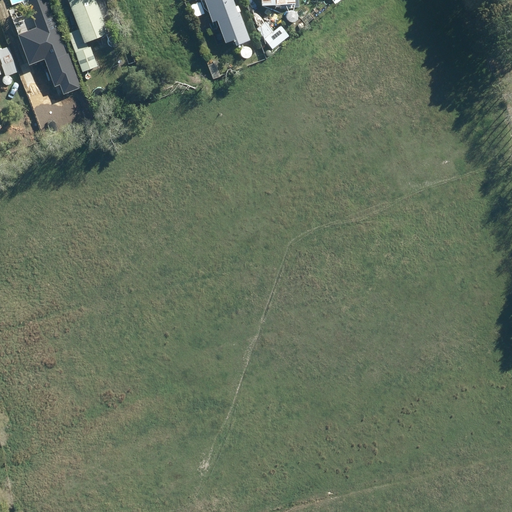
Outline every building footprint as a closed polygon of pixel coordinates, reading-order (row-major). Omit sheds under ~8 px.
[(69,0),(80,27),(69,32),(84,70),(97,64),(90,45),(88,45),(85,39),(108,30),(96,0),(69,0)] [(235,44),(249,39),(237,5),(235,5),(233,0),(204,0),(212,21),(216,19),(225,41),(233,38),(235,44)] [(29,63),(64,50),(47,3),(30,10),(33,17),(14,23),(18,35),(29,63)] [(299,12),(298,10),(297,9),(296,8),(294,8),(293,7),(292,7),(290,7),(289,8),(288,8),(286,9),(285,10),(285,11),(284,12),(283,13),(283,15),(283,16),(283,17),(284,19),(285,20),(286,21),(287,22),(288,23),(289,23),(290,23),(292,23),(293,23),(295,23),(296,22),(297,21),(298,20),(299,19),(299,18),(299,16),(299,15),(299,14),(299,12)] [(271,48),(288,36),(280,26),(273,32),(264,21),(256,28),(271,48)] [(251,47),(250,45),(249,45),(247,44),(246,44),(245,44),(243,44),(242,44),(241,45),(240,46),(239,47),(238,48),(238,49),(237,50),(237,52),(237,53),(238,54),(238,56),(239,57),(240,58),(241,58),(242,59),(244,59),(245,59),(246,59),(248,59),(249,58),(250,58),(251,57),(252,56),(252,54),(253,53),(253,52),(253,50),(252,49),(252,48),(251,47)] [(0,54),(7,74),(17,71),(8,46),(0,48),(0,54)] [(42,97),(36,80),(26,83),(32,101),(42,97)]
